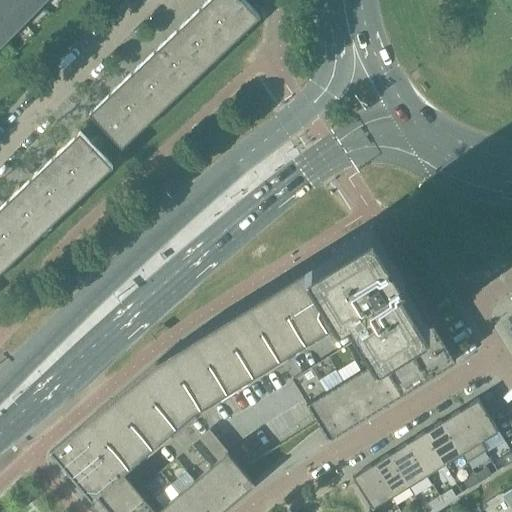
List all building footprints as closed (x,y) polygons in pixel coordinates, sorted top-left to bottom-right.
[(2,0),(0,0),(0,32),(7,39),(24,21),(2,0)] [(37,0),(2,0),(24,21),(42,4),(37,0)] [(245,0),(206,0),(204,2),(237,37),(260,15),(245,0)] [(204,2),(181,24),(214,58),(237,37),(204,2)] [(181,24),(158,46),(191,80),(214,58),(181,24)] [(158,46),(135,68),(168,102),(191,80),(158,46)] [(135,68),(113,89),(145,123),(168,102),(135,68)] [(145,123),(113,89),(89,111),(122,145),(145,123)] [(80,130),(57,152),(89,186),(113,164),(80,130)] [(57,152),(34,174),(66,208),(89,186),(57,152)] [(34,174),(11,195),(43,230),(66,208),(34,174)] [(11,195),(0,205),(0,229),(21,251),(43,230),(11,195)] [(456,360),(372,225),(155,359),(50,445),(92,495),(95,492),(111,511),(219,511),(255,482),(228,450),(157,510),(122,469),(192,409),(338,320),(365,361),(349,371),(351,375),(306,402),(329,438),(456,360)] [(0,229),(0,270),(21,251),(0,229)] [(478,397),(460,409),(485,450),(486,450),(481,441),(499,430),(478,397)] [(459,409),(442,420),(467,461),(485,450),(460,409),(459,410),(459,409)] [(441,420),(424,431),(444,464),(461,454),(466,462),(467,461),(442,420),(441,420)] [(424,431),(407,442),(427,475),(444,464),(424,431)] [(406,442),(389,453),(409,486),(427,475),(407,442),(406,442)] [(511,451),(498,459),(503,467),(511,461),(511,451)] [(388,453),(371,464),(391,497),(409,486),(389,453),(388,453)] [(372,508),(391,497),(371,464),(352,476),(372,508)] [(491,474),(487,466),(475,474),(480,481),(491,474)] [(480,481),(475,474),(463,481),(468,489),(480,481)] [(511,486),(502,492),(511,508),(511,486)] [(451,488),(439,495),(444,503),(456,496),(451,488)] [(444,503),(439,495),(428,503),(432,510),(444,503)]
